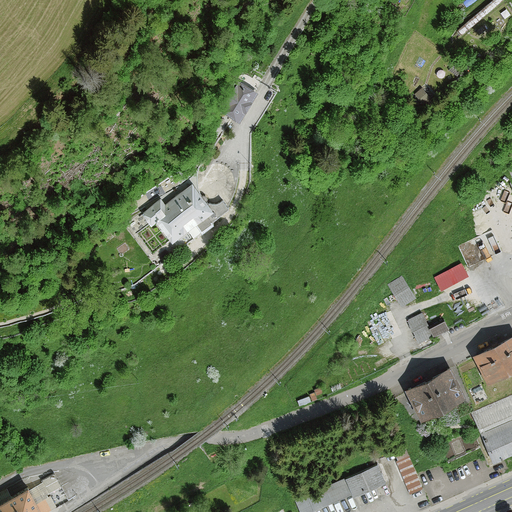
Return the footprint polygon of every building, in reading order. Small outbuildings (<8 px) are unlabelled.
[(239,80),(221,111),(239,121),(257,91),(239,80)] [(429,97),(422,89),(415,95),(422,103),(429,97)] [(161,197),(142,211),(151,224),(157,220),(172,240),(195,222),(203,231),(214,222),(213,220),(229,206),(222,199),(219,201),(217,202),(212,203),(208,201),(192,181),(164,202),(161,197)] [(402,277),(388,286),(402,308),(416,299),(402,277)] [(423,313),(407,321),(418,343),(432,336),(426,326),(429,324),(423,313)] [(443,320),(428,328),(433,336),(448,329),(443,320)] [(511,338),(473,358),(488,386),(511,373),(511,338)] [(451,370),(405,392),(421,424),(466,401),(451,370)] [(511,394),(471,412),(481,434),(493,463),(511,455),(511,394)] [(409,454),(396,460),(410,492),(423,487),(409,454)] [(345,479),(296,501),(300,511),(313,511),(352,495),(354,498),(385,484),(377,465),(345,479)] [(55,474),(43,481),(44,483),(58,507),(69,500),(62,487),(55,474)] [(41,511),(48,511),(58,507),(44,483),(29,491),(41,511)] [(27,488),(0,503),(0,511),(41,511),(29,491),(27,488)]
